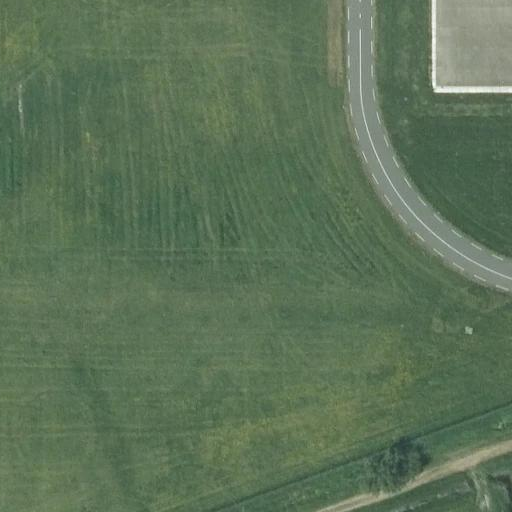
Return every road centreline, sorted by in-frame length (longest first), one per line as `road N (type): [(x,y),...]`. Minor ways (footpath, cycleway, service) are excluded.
road 1 (unclassified): [(359,0),(361,109),(384,173),(437,238),(511,279)]
road 2 (track): [(330,511),(511,446)]
